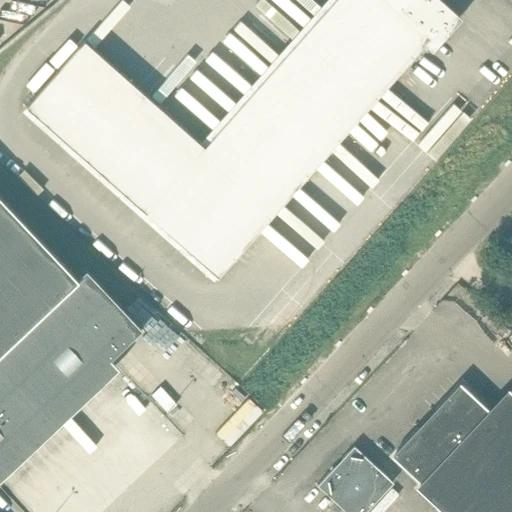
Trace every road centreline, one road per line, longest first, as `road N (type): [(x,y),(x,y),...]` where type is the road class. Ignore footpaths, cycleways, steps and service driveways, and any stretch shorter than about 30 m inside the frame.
road 1 (unclassified): [(204,511),(511,184)]
road 2 (unknown): [(458,0),(470,18),(462,41),(356,153)]
road 3 (unknown): [(405,298),(511,372)]
